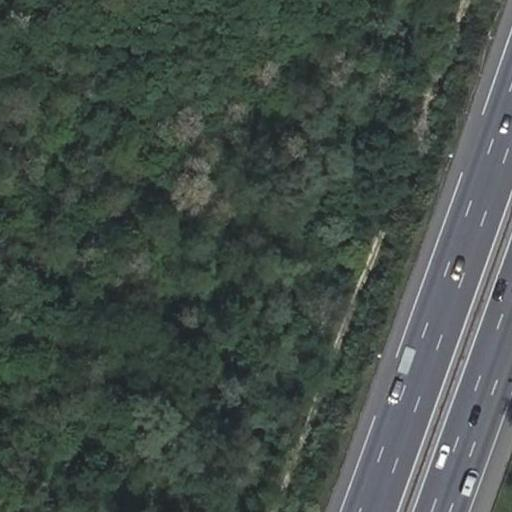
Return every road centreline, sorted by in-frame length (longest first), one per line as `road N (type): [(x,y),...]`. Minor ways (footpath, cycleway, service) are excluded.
road 1 (trunk): [(511,112),(367,511)]
road 2 (trunk): [(438,511),(511,307)]
